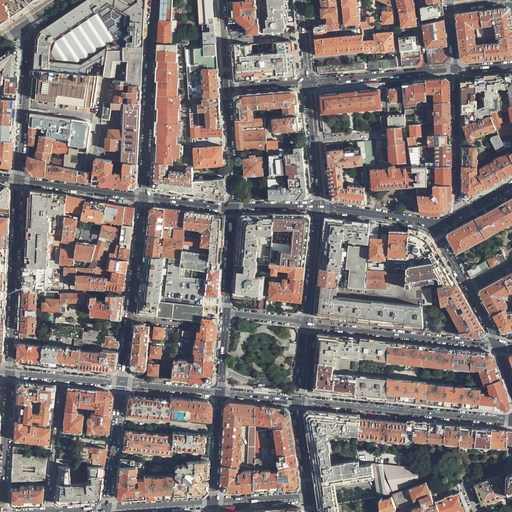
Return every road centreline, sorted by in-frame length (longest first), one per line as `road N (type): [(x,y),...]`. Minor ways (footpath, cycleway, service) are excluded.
road 1 (residential): [(511,420),(297,400)]
road 2 (residential): [(143,198),(152,0)]
road 3 (residential): [(306,324),(498,348)]
road 4 (residential): [(20,180),(11,372)]
road 5 (residential): [(121,383),(143,198)]
road 6 (residential): [(21,27),(27,36),(20,180)]
road 7 (residential): [(456,71),(308,81)]
road 8 (residential): [(458,213),(456,71)]
road 9 (residential): [(11,372),(1,511)]
road 10 (residential): [(47,511),(62,378)]
road 11 (tertiary): [(308,81),(318,208)]
road 12 (residential): [(143,198),(20,180)]
road 13 (residential): [(226,88),(233,208)]
